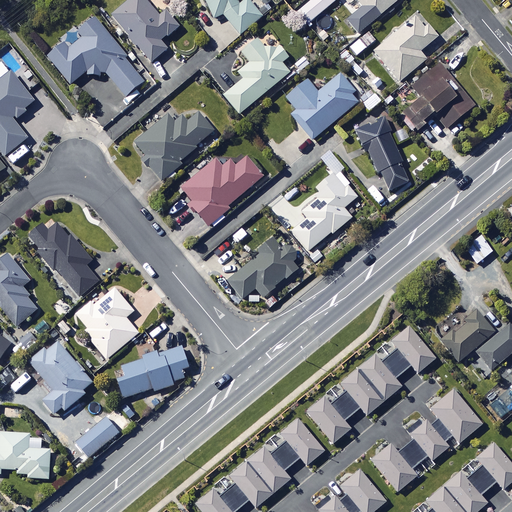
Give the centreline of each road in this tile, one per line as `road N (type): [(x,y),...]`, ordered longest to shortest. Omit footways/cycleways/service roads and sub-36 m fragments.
road 1 (residential): [(0,221),(75,169),(253,369)]
road 2 (secondary): [(511,154),(253,369)]
road 3 (secondary): [(253,369),(82,511)]
